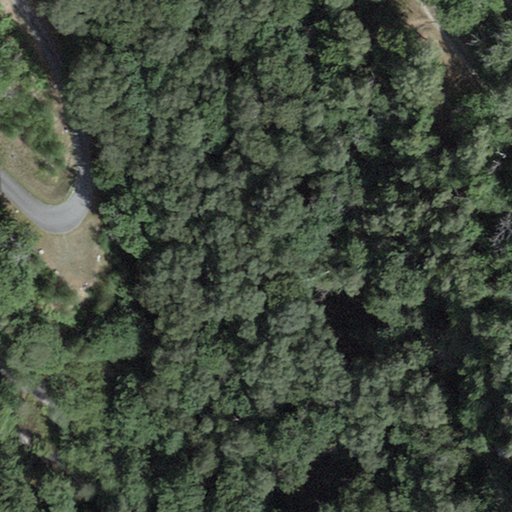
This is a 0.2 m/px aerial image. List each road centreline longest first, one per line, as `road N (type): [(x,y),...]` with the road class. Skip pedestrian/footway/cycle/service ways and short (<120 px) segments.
road 1 (track): [(16,0),(63,83),(86,182),(72,219),(56,223),(0,184)]
road 2 (track): [(511,108),(472,72),(423,0)]
